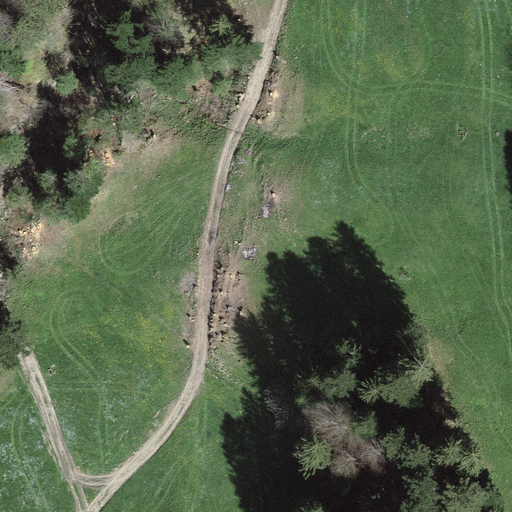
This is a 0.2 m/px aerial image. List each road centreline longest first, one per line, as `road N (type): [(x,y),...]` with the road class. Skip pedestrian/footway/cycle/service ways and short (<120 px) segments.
road 1 (track): [(91,511),(190,385),(200,255),(221,154),(254,84),(266,28)]
road 2 (track): [(84,511),(37,374),(0,316)]
